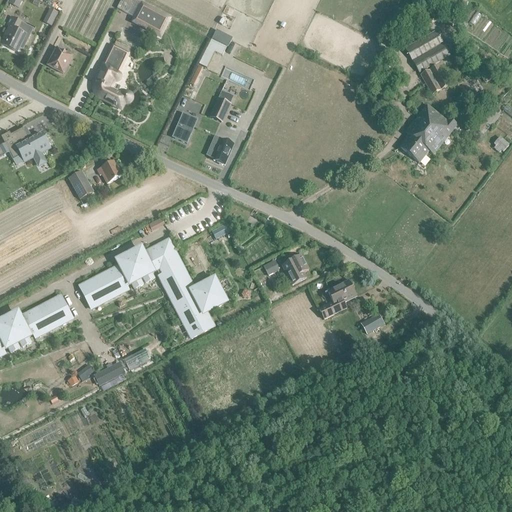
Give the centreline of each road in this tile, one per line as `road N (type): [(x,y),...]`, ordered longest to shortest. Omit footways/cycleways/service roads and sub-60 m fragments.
road 1 (residential): [(218,187),(389,278),(511,377)]
road 2 (residential): [(0,317),(196,217),(218,187)]
road 3 (residential): [(0,75),(218,187)]
